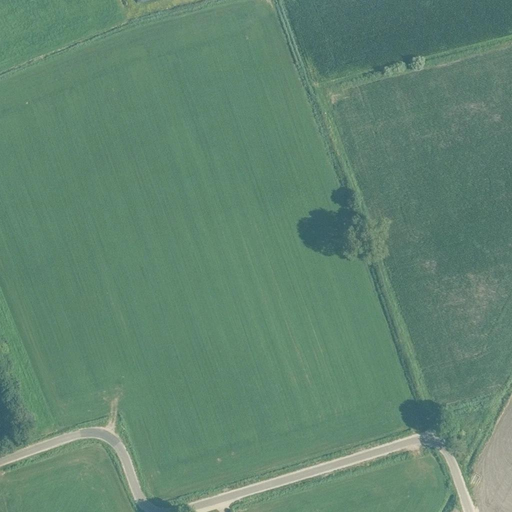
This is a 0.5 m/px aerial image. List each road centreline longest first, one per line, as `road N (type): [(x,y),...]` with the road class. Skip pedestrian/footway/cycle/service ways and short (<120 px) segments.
road 1 (unclassified): [(463,511),(447,469),(421,445),(189,511)]
road 2 (unclassified): [(141,511),(101,438),(0,465)]
